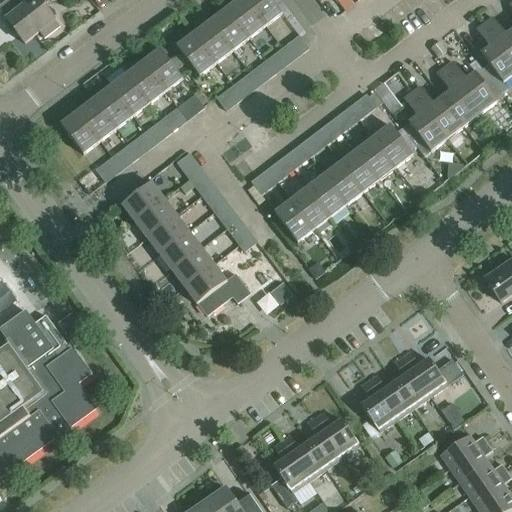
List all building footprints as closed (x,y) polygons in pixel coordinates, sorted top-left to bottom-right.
[(18,0),(24,7),(6,22),(25,46),(39,34),(44,40),(59,29),(42,7),(51,0),(18,0)] [(250,42),(266,29),(244,0),(243,0),(227,12),(250,42)] [(244,0),(266,29),(283,17),(270,0),(244,0)] [(349,0),(337,0),(342,5),(341,6),(345,13),(354,6),(349,0)] [(233,54),(250,42),(227,12),(211,24),(233,54)] [(511,34),(507,39),(492,20),(484,27),(511,63),(511,34)] [(216,67),(233,54),(211,24),(194,37),(216,67)] [(504,86),(511,79),(511,63),(484,27),(476,33),(491,51),(482,58),(504,86)] [(200,80),(216,67),(194,37),(177,50),(200,80)] [(302,57),(309,52),(299,39),(292,44),(302,57)] [(286,69),(292,64),(293,64),(283,51),(276,56),(286,69)] [(144,64),(167,94),(183,82),(161,52),(144,64)] [(150,107),(167,94),(144,64),(128,77),(150,107)] [(269,82),(276,77),(266,64),(260,69),(269,82)] [(470,103),(481,117),(497,104),(486,90),(476,76),(467,83),(453,65),(445,71),(470,103)] [(464,130),(481,117),(470,103),(445,71),(437,77),(451,95),(443,101),(453,115),(464,130)] [(252,94),(259,89),(250,76),(243,81),(252,94)] [(134,119),(150,107),(128,77),(111,89),(134,119)] [(236,106),(243,101),(233,88),(227,94),(236,106)] [(117,132),(134,119),(111,89),(94,102),(117,132)] [(386,115),(398,107),(384,89),(373,98),(386,115)] [(437,128),(448,142),(464,130),(453,115),(443,101),(434,108),(421,90),(412,96),(437,128)] [(431,155),(448,142),(437,128),(412,96),(405,102),(419,120),(410,127),(420,140),(431,155)] [(302,117),(312,105),(303,97),(293,109),(302,117)] [(198,115),(205,110),(195,98),(189,103),(198,115)] [(100,144),(117,132),(94,102),(78,114),(100,144)] [(359,123),(366,118),(357,106),(350,111),(359,123)] [(182,128),(188,123),(179,111),(172,116),(182,128)] [(84,157),(100,144),(78,114),(61,127),(84,157)] [(343,136),(350,131),(341,119),(334,124),(343,136)] [(165,140),(172,135),(163,123),(156,128),(165,140)] [(374,141),(396,170),(413,158),(390,128),(374,141)] [(324,131),(318,136),(327,148),(333,143),(324,131)] [(148,153),(155,148),(146,136),(139,141),(148,153)] [(379,183),(396,170),(374,141),(357,153),(379,183)] [(308,143),(301,148),(310,161),(317,155),(308,143)] [(132,165),(138,160),(129,148),(123,153),(132,165)] [(363,195),(379,183),(357,153),(341,166),(363,195)] [(294,173),(301,168),(292,155),(284,161),(294,173)] [(183,173),(195,164),(190,157),(178,166),(183,173)] [(116,177),(122,173),(113,160),(107,165),(116,177)] [(346,208),(363,195),(341,166),(324,178),(346,208)] [(278,185),(284,181),(274,168),(268,173),(278,185)] [(185,196),(195,189),(207,180),(202,173),(190,183),(180,190),(185,196)] [(307,191),(330,220),(346,208),(324,178),(307,191)] [(261,198),(268,193),(259,180),(251,185),(261,198)] [(135,224),(164,202),(152,185),(122,208),(135,224)] [(400,205),(412,198),(404,186),(393,193),(400,205)] [(219,196),(214,189),(202,198),(207,205),(219,196)] [(313,233),(330,220),(307,191),(291,203),(313,233)] [(164,202),(135,224),(147,240),(177,218),(164,202)] [(297,245),(313,233),(291,203),(274,216),(297,245)] [(220,222),(232,213),(227,206),(215,215),(220,222)] [(159,256),(189,234),(177,218),(147,240),(159,256)] [(232,238),(245,228),(240,222),(227,231),(232,238)] [(172,273),(201,250),(189,234),(159,256),(172,273)] [(245,254),(257,244),(252,237),(239,247),(245,254)] [(184,289),(214,266),(201,250),(172,273),(184,289)] [(511,263),(485,282),(501,305),(511,298),(511,263)] [(214,266),(184,289),(207,319),(232,300),(237,307),(251,297),(235,276),(226,283),(214,266)] [(0,481),(53,444),(57,450),(77,435),(73,429),(98,411),(80,386),(93,377),(74,351),(72,352),(47,318),(36,326),(27,313),(1,331),(12,347),(0,355),(0,481)] [(65,335),(75,350),(89,341),(79,325),(65,335)] [(403,360),(431,400),(448,388),(430,361),(420,368),(411,355),(403,360)] [(414,412),(431,400),(403,360),(395,366),(404,379),(396,385),(414,412)] [(453,362),(438,373),(448,388),(463,378),(453,362)] [(369,384),(397,424),(414,412),(396,385),(387,391),(378,378),(369,384)] [(380,436),(397,424),(369,384),(361,389),(370,402),(362,409),(380,436)] [(316,421),(344,461),(361,449),(342,422),(333,428),(324,415),(316,421)] [(327,473),(344,461),(316,421),(307,427),(317,440),(308,446),(327,473)] [(450,472),(488,446),(483,439),(475,445),(470,438),(441,458),(450,472)] [(327,473),(308,446),(300,452),(290,439),(282,444),(310,484),(327,473)] [(287,511),(298,504),(293,496),(310,484),(282,444),(274,450),(283,463),(274,469),(282,481),(272,488),(287,511)] [(460,486),(489,466),(484,459),(493,453),(488,446),(450,472),(460,486)] [(470,500),(507,474),(502,467),(494,473),(489,466),(460,486),(470,500)] [(478,511),(482,511),(508,494),(503,487),(511,481),(507,474),(470,500),(478,511)] [(206,504),(211,511),(259,511),(248,495),(235,504),(226,491),(223,493),(206,504)] [(511,499),(508,494),(482,511),(510,511),(511,511),(511,499)]
